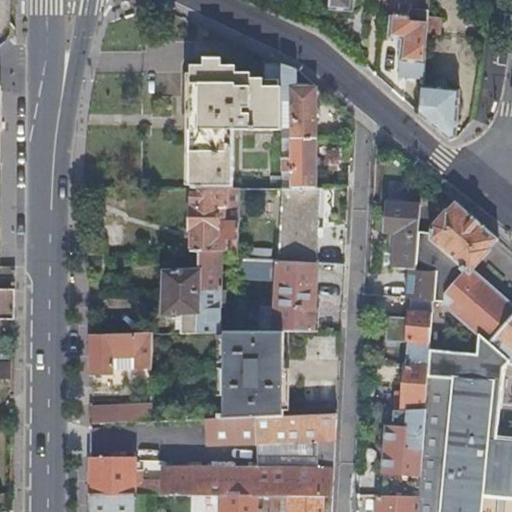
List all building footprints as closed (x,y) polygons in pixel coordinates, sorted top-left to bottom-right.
[(327,0),(326,6),(349,9),(350,0),(327,0)] [(425,12),(425,7),(406,5),(406,9),(406,13),(394,12),(385,11),(383,35),(400,36),(396,73),(404,74),(419,76),(423,30),(425,12)] [(438,14),(425,12),(423,30),(436,31),(438,14)] [(235,188),(278,187),(279,170),(278,146),(278,137),(278,119),(278,100),(278,89),(261,88),(261,81),(248,81),(248,75),(234,74),(234,69),(219,69),(219,63),(201,62),(201,69),(189,68),(188,188),(223,188),(235,188)] [(292,69),(278,63),(278,89),(278,100),(288,101),(288,119),(289,137),(311,137),(310,87),(291,87),(292,69)] [(453,135),(453,132),(456,87),(418,83),(416,111),(448,137),(453,135)] [(278,137),(289,137),(288,119),(278,119),(278,137)] [(279,170),(278,187),(312,187),(311,137),(289,137),(278,137),(278,146),(289,146),(289,170),(279,170)] [(274,260),(314,262),(316,187),(312,187),(278,187),(274,260)] [(188,251),(195,251),(219,250),(223,250),(223,239),(234,240),(234,222),(222,221),(215,221),(216,207),(223,207),(223,188),(188,188),(188,251)] [(511,511),(511,308),(469,271),(488,248),(487,247),(495,238),(496,236),(494,235),(492,236),(481,226),(482,225),(480,223),(478,224),(467,214),(469,213),(467,211),(466,213),(454,202),(455,201),(452,200),(444,210),(442,209),(428,225),(427,237),(418,236),(418,231),(416,231),(414,271),(433,272),(431,300),(444,302),(444,304),(476,332),(507,358),(511,362),(511,511)] [(408,270),(414,271),(416,231),(418,207),(383,205),(381,235),(394,236),(392,269),(408,270)] [(83,241),(84,254),(104,254),(104,240),(83,241)] [(162,271),(161,293),(218,291),(219,250),(195,251),(195,270),(162,271)] [(90,255),(90,265),(99,265),(99,255),(90,255)] [(271,331),(281,330),(310,330),(314,262),(274,260),(273,266),(276,266),(273,305),(271,331)] [(408,298),(431,300),(433,272),(414,271),(408,270),(407,298),(408,298)] [(13,289),(0,288),(0,319),(13,319),(13,289)] [(178,313),(178,333),(217,331),(218,291),(161,293),(161,313),(178,313)] [(403,363),(426,365),(427,348),(430,312),(431,312),(431,300),(408,298),(406,316),(385,314),(383,339),(405,341),(403,363)] [(256,331),(271,331),(273,305),(257,304),(256,331)] [(216,417),(251,416),(281,414),(281,330),(271,331),(256,331),(221,331),(221,413),(216,413),(216,417)] [(473,352),(427,348),(426,365),(423,408),(422,428),(417,495),(415,511),(468,511),(470,489),(471,477),(481,478),(483,447),(493,448),(494,435),(501,365),(507,358),(476,332),(473,352)] [(87,334),(87,376),(110,375),(110,369),(149,369),(150,334),(87,334)] [(392,393),(391,409),(423,408),(426,365),(403,363),(401,394),(392,393)] [(117,407),(117,422),(148,421),(148,406),(117,407)] [(117,422),(117,407),(87,408),(87,424),(117,422)] [(384,424),(378,494),(417,495),(422,428),(423,408),(391,409),(390,425),(384,424)] [(251,416),(251,443),(332,439),(334,412),(281,414),(251,416)] [(201,446),(251,443),(251,416),(216,417),(200,418),(201,446)] [(149,448),(201,446),(200,418),(148,421),(149,448)] [(471,477),(470,489),(511,493),(511,437),(494,435),(493,448),(483,447),(481,478),(471,477)] [(251,443),(252,467),(331,467),(332,439),(251,443)] [(153,494),(220,494),(257,494),(268,494),(321,495),(330,495),(331,467),(252,467),(161,466),(161,479),(140,478),(141,468),(132,468),(133,456),(87,457),(87,492),(132,493),(153,494)] [(131,511),(132,493),(87,492),(86,511),(131,511)] [(153,511),(153,494),(132,493),(131,511),(153,511)] [(256,511),(257,494),(220,494),(220,511),(256,511)] [(321,511),(321,495),(268,494),(267,511),(321,511)] [(378,494),(376,494),(375,511),(415,511),(417,495),(378,494)]
